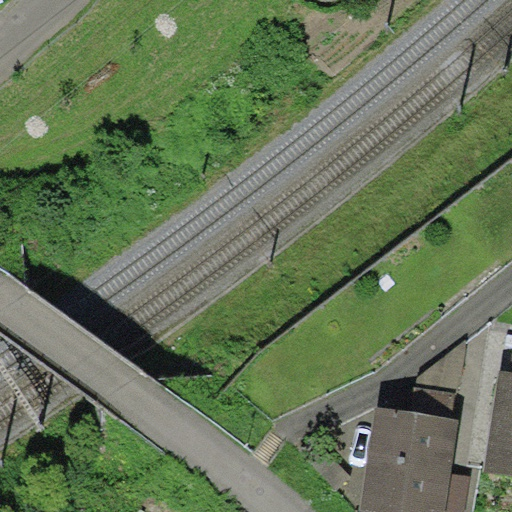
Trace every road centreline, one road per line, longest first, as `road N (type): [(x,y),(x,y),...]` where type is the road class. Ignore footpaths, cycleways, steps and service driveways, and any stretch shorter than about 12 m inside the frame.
road 1 (unknown): [(206,452),(368,393),(511,281)]
road 2 (residential): [(121,386),(284,511)]
road 3 (unclassified): [(0,299),(121,386)]
